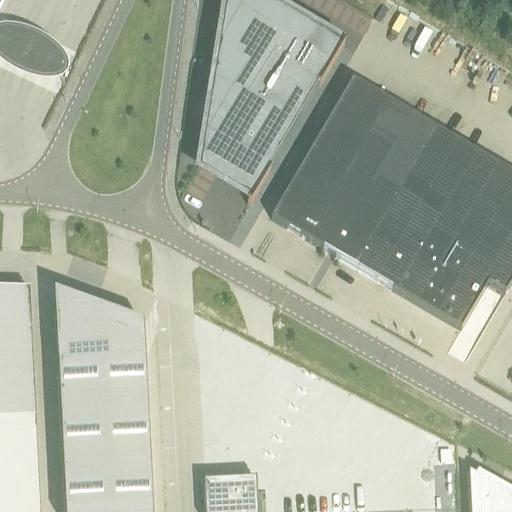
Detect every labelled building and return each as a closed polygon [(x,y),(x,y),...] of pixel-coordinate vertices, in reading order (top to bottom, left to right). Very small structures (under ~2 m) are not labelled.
[(268,174),(317,90),(318,90),(340,53),(251,0),(250,0),(246,8),(244,7),(215,56),(218,57),(220,54),(240,66),(206,124),(215,129),(201,152),(203,153),(200,157),(199,156),(197,158),(258,194),(269,175),(268,174)] [(15,35),(2,35),(0,36),(0,57),(1,59),(8,68),(21,75),(31,80),(50,83),(61,84),(68,82),(70,79),(69,71),(68,65),(60,56),(50,47),(37,40),(27,37),(15,35)] [(511,177),(351,83),(270,222),(460,333),(487,287),(504,297),(511,282),(511,177)] [(39,511),(35,422),(29,292),(0,291),(0,511),(39,511)] [(151,511),(143,328),(53,295),(63,511),(151,511)] [(511,511),(511,500),(468,475),(469,511),(511,511)] [(203,484),(204,511),(255,511),(254,482),(203,484)]
